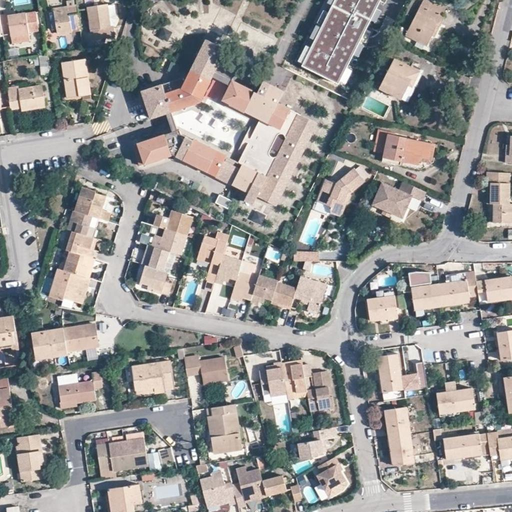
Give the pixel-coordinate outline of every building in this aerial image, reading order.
[(334,0),(333,3),(329,12),(323,25),(322,27),(315,39),(311,47),(304,63),(303,65),(340,83),(341,81),(349,65),(355,53),(360,42),(362,38),(368,26),(374,15),(379,4),(381,0),(334,0)] [(432,36),(434,37),(444,17),(442,15),(445,8),(427,0),(423,0),(406,35),(427,45),(432,36)] [(108,8),(108,4),(87,8),(91,30),(114,26),(117,20),(115,7),(108,8)] [(379,4),(374,15),(378,17),(384,6),(379,4)] [(69,11),(55,13),(58,33),(81,30),(78,6),(68,7),(69,11)] [(318,22),(323,25),(329,12),(325,9),(318,22)] [(38,12),(26,14),(30,32),(41,30),(38,12)] [(0,16),(0,18),(2,32),(2,34),(11,32),(11,35),(30,32),(26,14),(16,16),(16,14),(0,16)] [(125,31),(132,33),(136,18),(129,16),(125,31)] [(311,37),(315,39),(322,27),(317,24),(311,37)] [(394,35),(400,38),(405,28),(399,25),(399,26),(394,35)] [(93,40),(116,37),(114,26),(91,30),(93,40)] [(368,26),(362,38),(367,40),(372,29),(368,26)] [(30,32),(11,35),(13,43),(31,40),(30,32)] [(171,154),(174,156),(247,192),(243,201),(252,206),(256,197),(276,207),(318,123),(298,113),(290,109),(291,108),(277,101),(283,89),(262,78),(256,91),(229,78),(215,70),(227,48),(205,37),(187,74),(162,82),(139,90),(129,93),(139,123),(149,119),(154,117),(160,133),(135,141),(135,142),(130,144),(137,165),(142,163),(142,164),(170,155),(171,154)] [(360,42),(355,53),(359,55),(365,44),(360,42)] [(299,61),(304,63),(311,47),(307,45),(299,61)] [(67,79),(65,80),(68,98),(91,95),(85,59),(65,63),(67,79)] [(410,80),(414,82),(420,71),(394,59),(379,89),(401,99),(410,80)] [(42,75),(50,74),(48,64),(41,65),(42,75)] [(349,65),(341,81),(345,83),(353,68),(349,65)] [(405,101),(414,82),(410,80),(401,99),(405,101)] [(22,111),(45,107),(42,87),(19,91),(19,88),(8,89),(11,109),(21,108),(22,111)] [(382,157),(400,161),(418,165),(420,157),(429,159),(432,144),(387,134),(382,157)] [(400,162),(400,161),(382,157),(381,162),(398,165),(399,165),(400,162)] [(331,206),(333,212),(339,215),(343,212),(348,202),(344,200),(349,191),(351,190),(353,191),(365,180),(354,168),(338,183),(334,181),(330,191),(324,188),(319,201),(320,201),(331,205),(331,206)] [(493,183),(491,204),(492,204),(495,204),(494,222),(494,223),(511,223),(511,204),(510,204),(511,184),(511,176),(511,173),(489,172),(488,183),(489,183),(493,183)] [(325,188),(324,188),(330,191),(334,181),(329,179),(328,179),(325,188)] [(383,208),(390,211),(401,216),(411,196),(421,200),(425,191),(403,181),(398,191),(382,183),(373,204),(383,208)] [(99,220),(106,222),(108,222),(110,214),(100,211),(104,197),(95,194),(95,191),(82,188),(74,212),(99,220)] [(348,202),(353,191),(351,190),(349,191),(344,200),(348,202)] [(218,210),(227,213),(230,204),(222,201),(218,210)] [(317,206),(333,212),(331,206),(331,205),(320,201),(319,201),(317,206)] [(390,212),(390,211),(383,208),(381,213),(388,216),(390,212)] [(96,231),(99,220),(74,212),(71,211),(65,230),(66,230),(66,231),(71,232),(72,232),(92,238),(94,239),(96,240),(104,242),(107,234),(102,233),(96,231)] [(152,226),(165,230),(186,237),(192,218),(171,211),(169,218),(156,214),(152,226)] [(262,223),(266,216),(256,211),(253,219),(262,223)] [(103,232),(106,222),(99,220),(96,231),(102,233),(103,232)] [(66,230),(63,241),(68,243),(72,232),(71,232),(66,231),(66,230)] [(159,248),(159,249),(167,252),(181,256),(186,237),(165,230),(162,238),(159,248)] [(92,238),(72,232),(68,243),(63,241),(60,249),(64,250),(69,252),(91,258),(94,250),(89,249),(89,248),(92,238)] [(214,284),(222,259),(228,239),(216,235),(214,242),(203,239),(198,257),(212,262),(211,266),(206,281),(214,284)] [(152,246),(151,247),(159,249),(159,248),(162,238),(155,236),(152,246)] [(159,249),(151,247),(147,245),(141,265),(146,266),(159,270),(162,271),(167,252),(159,249)] [(64,250),(58,270),(59,270),(64,272),(69,252),(64,250)] [(294,260),(304,260),(310,260),(319,261),(319,252),(295,250),(294,260)] [(69,252),(64,272),(85,278),(89,269),(93,270),(95,260),(91,258),(69,252)] [(235,282),(238,273),(241,264),(222,259),(214,284),(222,287),(223,284),(225,279),(229,280),(235,282)] [(241,264),(238,273),(252,277),(255,266),(242,262),(241,264)] [(158,276),(159,270),(146,266),(140,284),(147,287),(147,289),(161,294),(162,292),(169,293),(173,280),(166,278),(158,276)] [(59,270),(58,270),(57,269),(49,298),(64,303),(65,300),(83,305),(90,280),(86,278),(85,278),(64,272),(59,270)] [(403,293),(412,292),(412,288),(418,287),(418,284),(432,282),(430,272),(417,271),(408,273),(408,276),(401,277),(403,293)] [(484,271),(475,272),(479,296),(480,302),(488,301),(485,280),(484,271)] [(455,283),(445,284),(439,285),(442,305),(469,301),(469,297),(479,296),(475,272),(454,275),(455,283)] [(232,295),(242,298),(251,301),(257,279),(252,277),(238,273),(235,282),(232,295)] [(259,298),(263,299),(271,301),(277,281),(278,280),(259,274),(257,279),(251,301),(250,303),(257,305),(258,302),(259,298)] [(445,276),(445,284),(455,283),(454,275),(445,276)] [(300,276),(296,287),(293,296),(301,299),(309,301),(308,304),(307,309),(317,312),(326,284),(300,276)] [(488,301),(511,297),(511,279),(511,277),(485,280),(488,301)] [(293,296),(296,287),(277,281),(271,301),(290,307),(293,296)] [(442,305),(439,285),(418,287),(412,288),(412,292),(414,309),(442,305)] [(387,318),(397,316),(394,296),(367,299),(370,320),(387,318)] [(289,310),(290,307),(271,301),(271,302),(270,304),(289,309),(289,310)] [(415,317),(425,315),(424,308),(414,309),(415,317)] [(0,346),(14,344),(12,332),(15,331),(13,317),(0,318),(0,346)] [(41,324),(32,325),(34,334),(42,333),(41,324)] [(94,325),(64,330),(67,352),(98,347),(94,325)] [(67,352),(64,330),(42,333),(34,334),(38,359),(68,355),(67,352)] [(501,360),(511,358),(511,330),(497,333),(501,360)] [(235,358),(243,355),(239,345),(232,347),(235,358)] [(96,349),(88,350),(90,359),(98,358),(96,349)] [(385,400),(404,397),(403,390),(401,376),(398,354),(377,357),(382,392),(384,392),(385,400)] [(201,370),(200,362),(199,356),(184,358),(187,378),(202,376),(201,370)] [(203,385),(228,381),(224,359),(200,362),(201,370),(202,376),(203,385)] [(280,362),(280,361),(272,362),(273,364),(273,367),(265,369),(258,370),(262,393),(270,392),(270,395),(286,393),(280,362)] [(286,394),(306,390),(306,389),(304,380),(302,369),(301,363),(291,365),(290,361),(280,362),(286,393),(286,394)] [(154,389),(154,392),(174,390),(170,362),(133,367),(136,391),(154,389)] [(417,374),(401,376),(403,390),(427,386),(423,362),(416,363),(417,374)] [(311,379),(309,367),(302,369),(304,380),(311,379)] [(306,390),(307,395),(309,410),(333,406),(327,372),(324,370),(311,372),(314,388),(306,389),(306,390)] [(76,402),(76,404),(96,401),(94,389),(102,388),(100,373),(92,374),(93,382),(59,387),(61,403),(76,401),(76,402)] [(7,407),(11,407),(7,376),(0,377),(0,427),(10,426),(7,407)] [(440,414),(475,409),(472,389),(456,391),(454,382),(445,384),(446,392),(436,394),(440,414)] [(287,399),(307,395),(306,390),(286,394),(287,399)] [(77,407),(76,404),(76,402),(76,401),(61,403),(60,403),(61,409),(62,410),(76,407),(77,407)] [(214,449),(241,445),(235,406),(212,409),(213,417),(216,438),(212,439),(213,449),(214,449)] [(389,437),(409,434),(405,407),(385,409),(389,437)] [(476,423),(486,421),(485,411),(475,412),(476,423)] [(208,417),(212,439),(216,438),(213,417),(208,417)] [(334,427),(335,427),(334,420),(327,421),(328,423),(320,425),(320,429),(334,427)] [(318,439),(322,439),(335,437),(334,427),(320,429),(317,430),(318,439)] [(433,429),(434,440),(441,439),(440,428),(433,429)] [(500,454),(500,459),(511,457),(511,436),(498,439),(496,432),(488,433),(491,453),(491,455),(500,454)] [(491,453),(488,433),(478,435),(481,455),(491,453)] [(413,462),(409,434),(389,437),(393,465),(413,462)] [(42,467),(43,467),(39,435),(19,437),(19,446),(17,447),(22,482),(41,480),(41,478),(39,468),(39,467),(42,467)] [(446,460),(481,455),(478,435),(444,439),(446,460)] [(97,446),(109,444),(108,438),(96,440),(97,446)] [(320,451),(318,439),(314,440),(297,443),(300,458),(321,454),(320,451)] [(109,444),(97,446),(101,469),(102,479),(115,478),(113,467),(141,463),(138,440),(125,442),(125,445),(110,447),(109,444)] [(242,450),(241,445),(214,449),(213,449),(214,454),(242,450)] [(172,448),(160,450),(163,464),(175,461),(172,448)] [(159,451),(148,454),(152,472),(163,469),(159,451)] [(336,464),(338,462),(334,455),(315,466),(319,473),(315,475),(328,497),(340,490),(336,483),(344,479),(339,470),(336,464)] [(142,471),(141,463),(113,467),(114,475),(142,471)] [(206,465),(196,466),(198,474),(207,472),(206,465)] [(255,496),(256,501),(266,499),(262,483),(259,471),(246,474),(245,470),(237,472),(241,487),(233,490),(237,504),(239,509),(246,507),(245,504),(244,499),(254,496),(255,496)] [(226,501),(228,504),(229,507),(237,504),(233,490),(231,482),(224,484),(221,472),(211,474),(212,478),(200,481),(206,506),(207,506),(226,501)] [(283,478),(262,483),(266,499),(287,493),(283,478)] [(293,502),(301,499),(297,485),(289,487),(293,502)] [(116,511),(128,511),(134,511),(133,505),(141,504),(138,486),(108,490),(110,500),(115,499),(116,511)] [(256,502),(256,501),(255,496),(254,496),(244,499),(245,504),(256,502)] [(227,504),(228,504),(226,501),(207,506),(206,506),(207,509),(208,509),(227,504)]
